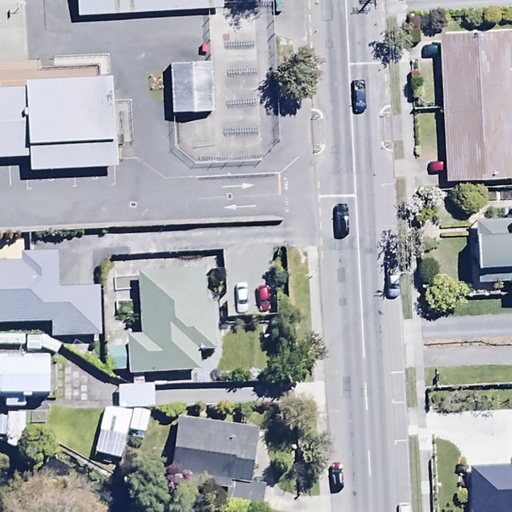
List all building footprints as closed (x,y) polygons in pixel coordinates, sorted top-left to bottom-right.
[(76,0),(77,16),(229,7),(228,0),(76,0)] [(511,34),(440,36),(445,186),(463,186),(463,194),(511,192),(511,34)] [(88,72),(20,76),(25,167),(93,162),(88,72)] [(20,76),(0,77),(0,151),(24,150),(20,76)] [(511,222),(476,224),(478,289),(511,287),(511,222)] [(0,329),(50,328),(50,343),(98,342),(97,292),(56,293),(55,257),(19,258),(19,265),(0,265),(0,329)] [(132,390),(147,390),(147,383),(142,383),(142,379),(199,377),(198,355),(213,354),(212,311),(203,311),(202,274),(137,275),(138,309),(108,309),(108,343),(112,343),(112,350),(105,350),(105,375),(126,375),(127,380),(132,380),(132,390)] [(0,360),(0,400),(20,400),(20,404),(30,404),(30,400),(48,400),(48,360),(0,360)] [(117,390),(117,413),(153,412),(152,390),(147,390),(132,390),(117,390)] [(129,418),(104,412),(94,457),(119,463),(129,418)] [(5,422),(0,421),(0,439),(4,440),(4,453),(24,453),(25,417),(5,417),(5,422)] [(254,485),(262,434),(178,422),(169,485),(226,493),(224,508),(253,511),(262,511),(266,487),(254,485)] [(511,448),(499,449),(500,495),(511,494),(511,448)]
